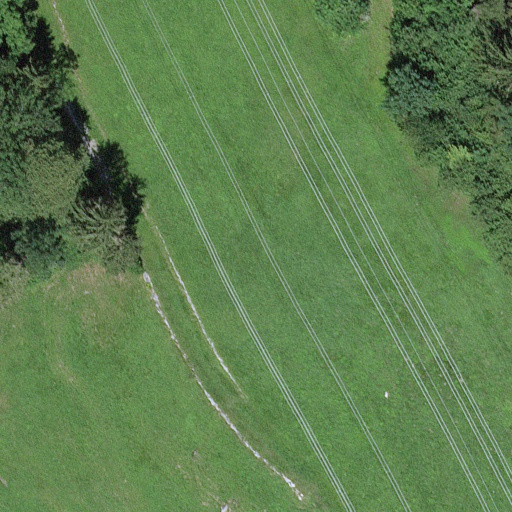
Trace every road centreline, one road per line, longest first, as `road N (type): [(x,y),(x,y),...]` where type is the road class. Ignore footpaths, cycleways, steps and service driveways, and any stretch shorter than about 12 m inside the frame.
road 1 (track): [(38,0),(61,72),(145,220),(208,364),(334,511)]
road 2 (track): [(391,0),(398,119),(511,242)]
road 3 (track): [(398,119),(335,50),(306,0)]
